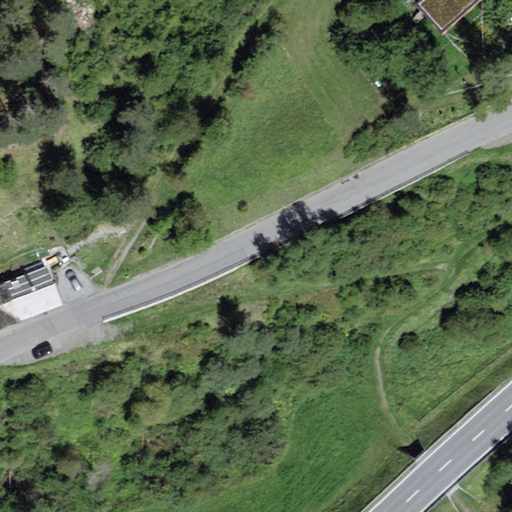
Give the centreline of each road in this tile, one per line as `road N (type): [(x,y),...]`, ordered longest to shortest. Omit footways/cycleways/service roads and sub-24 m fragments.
road 1 (unclassified): [(0,347),(100,309),(511,113)]
road 2 (primary): [(511,404),(393,511)]
